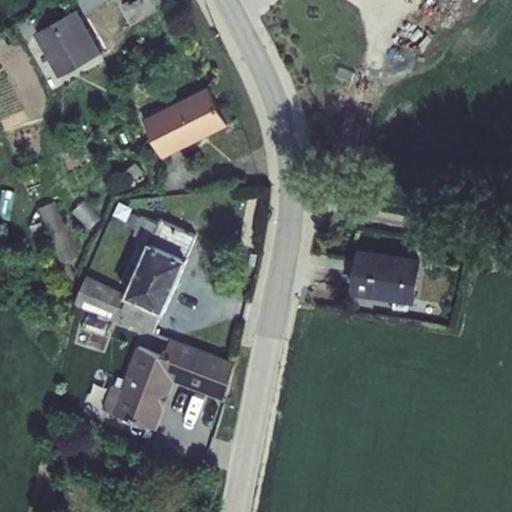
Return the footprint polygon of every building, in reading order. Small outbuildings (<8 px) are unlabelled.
[(77,8),(34,33),(59,76),(102,52),(77,8)] [(208,86),(142,119),(162,158),(228,125),(208,86)] [(84,200),(70,213),(87,230),(100,218),(84,200)] [(52,201),(38,207),(63,262),(76,256),(52,201)] [(87,275),(75,304),(153,334),(162,312),(165,313),(189,258),(186,257),(195,236),(159,219),(158,223),(140,215),(139,217),(132,214),(127,225),(135,229),(133,235),(149,241),(126,293),(87,275)] [(357,248),(350,293),(415,303),(422,258),(357,248)] [(85,315),(81,330),(102,337),(107,323),(85,315)] [(111,385),(103,409),(112,412),(156,429),(174,382),(225,401),(234,362),(171,337),(163,356),(136,346),(124,379),(118,377),(114,386),(111,385)]
